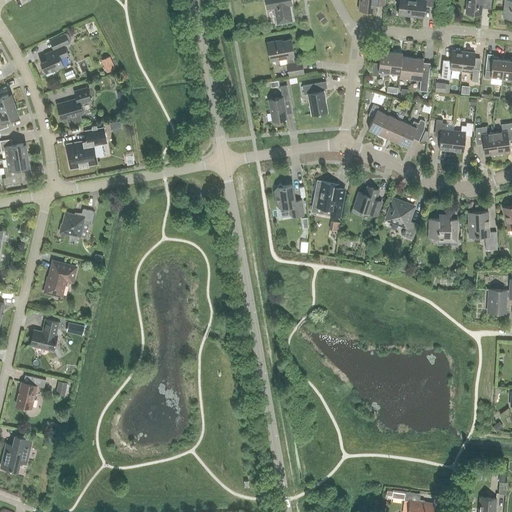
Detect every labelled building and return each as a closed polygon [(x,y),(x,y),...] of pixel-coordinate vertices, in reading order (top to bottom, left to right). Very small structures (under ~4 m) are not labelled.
[(292,21),(289,6),(291,6),(290,0),(265,0),(267,9),(274,8),(277,24),(292,21)] [(384,0),(359,0),(358,10),(374,12),(375,5),(384,6),(384,0)] [(432,7),(432,0),(424,0),(425,0),(423,0),(399,0),(398,15),(423,18),(425,6),(432,7)] [(490,9),(491,0),(467,0),(466,13),(479,15),(480,8),(490,9)] [(511,0),(504,0),(502,18),(511,18),(511,0)] [(64,46),(69,44),(69,40),(67,35),(64,33),(48,40),(52,51),(45,54),(47,60),(40,63),(47,78),(54,75),(53,71),(64,66),(60,59),(68,55),(64,46)] [(289,76),(303,73),(301,61),(294,63),(293,57),(294,57),(291,40),(276,42),(276,41),(266,43),(270,61),(287,58),(288,64),(287,64),(289,76)] [(461,71),(463,51),(452,50),(450,66),(444,65),(442,78),(449,79),(450,70),(461,71)] [(389,73),(391,52),(380,51),(379,63),(373,63),(371,75),(377,76),(378,71),(389,73)] [(463,51),(461,71),(472,72),(471,81),(477,82),(479,69),(473,69),(474,53),(463,51)] [(399,74),(402,57),(402,53),(391,52),(389,73),(399,74)] [(501,78),(503,60),(492,59),(493,55),(487,54),(484,78),(490,79),(490,77),(501,78)] [(110,55),(101,58),(106,71),(115,67),(110,55)] [(410,78),(412,58),(402,57),(399,74),(398,77),(410,78)] [(412,58),(410,78),(420,80),(419,91),(426,91),(429,72),(422,71),(423,59),(412,58)] [(511,60),(503,60),(501,78),(511,79),(511,60)] [(325,89),(327,88),(325,81),(302,86),(304,95),(307,94),(311,114),(327,112),(323,91),(325,91),(325,89)] [(269,100),(273,121),(286,119),(283,102),(289,101),(287,85),(280,86),(282,97),(269,100)] [(80,121),(79,115),(83,113),(80,103),(90,100),(87,88),(74,92),(76,99),(57,105),(61,120),(65,119),(67,125),(80,121)] [(364,97),(372,100),(374,93),(365,90),(364,97)] [(372,100),(382,103),(385,95),(375,91),(372,100)] [(0,109),(15,105),(10,93),(0,96),(0,109)] [(368,129),(378,134),(386,115),(376,110),(378,106),(373,104),(367,115),(373,118),(368,129)] [(15,105),(0,109),(0,129),(8,127),(6,121),(19,116),(15,105)] [(388,138),(398,142),(406,123),(401,121),(404,115),(399,113),(396,119),(388,138)] [(388,138),(396,119),(386,115),(378,134),(388,138)] [(411,126),(406,123),(398,142),(408,147),(412,138),(418,141),(424,129),(424,121),(420,119),(418,123),(413,121),(411,126)] [(451,151),(453,131),(446,130),(446,124),(442,123),(442,120),(436,119),(435,132),(440,133),(439,149),(451,151)] [(494,133),(497,153),(509,151),(507,137),(511,136),(511,122),(501,124),(502,131),(494,133)] [(453,131),(451,151),(463,152),(465,135),(471,136),(472,123),(466,123),(466,126),(461,126),(460,131),(453,131)] [(497,153),(494,133),(486,134),(485,127),(475,128),(475,132),(476,142),(483,141),(485,155),(497,153)] [(93,145),(106,143),(103,128),(85,131),(87,141),(67,144),(71,167),(71,168),(96,163),(93,145)] [(6,158),(27,155),(25,143),(12,145),(11,139),(0,140),(0,144),(1,151),(5,151),(6,158)] [(27,155),(6,158),(8,166),(4,167),(5,177),(2,178),(3,185),(18,182),(19,176),(18,169),(29,167),(27,155)] [(339,217),(344,191),(337,190),(338,185),(317,181),(312,206),(333,210),(332,216),(339,217)] [(279,216),(289,214),(293,217),(303,215),(301,200),(293,202),(292,195),(293,194),(292,185),(282,186),(279,184),(274,191),(277,205),(278,206),(279,216)] [(376,216),(381,202),(374,200),(375,198),(376,198),(378,190),(367,186),(365,194),(359,192),(354,208),(370,213),(376,216)] [(412,239),(418,224),(408,221),(414,206),(393,199),(385,219),(406,227),(403,236),(412,239)] [(511,205),(502,208),(507,230),(511,228),(511,205)] [(91,225),(94,211),(83,209),(81,216),(65,212),(62,224),(61,224),(59,232),(68,235),(68,233),(80,236),(83,223),(91,225)] [(485,250),(497,249),(496,232),(489,232),(487,212),(467,213),(469,237),(478,236),(478,235),(484,234),(485,250)] [(451,215),(447,215),(438,215),(438,219),(429,219),(428,238),(443,238),(443,242),(438,242),(438,244),(456,244),(457,242),(457,219),(451,219),(451,215)] [(103,255),(95,253),(94,260),(101,261),(103,255)] [(407,271),(409,259),(400,257),(398,269),(407,271)] [(72,281),(76,267),(53,261),(48,281),(47,281),(45,292),(53,294),(54,294),(61,295),(65,279),(72,281)] [(505,297),(508,297),(508,298),(511,298),(511,278),(509,279),(508,290),(489,289),(487,312),(504,313),(505,297)] [(55,335),(58,322),(45,319),(42,332),(34,330),(30,345),(53,351),(57,335),(55,335)] [(85,326),(69,322),(66,332),(82,335),(85,326)] [(44,388),(46,380),(32,376),(30,384),(21,382),(16,405),(31,408),(37,386),(44,388)] [(64,395),(67,383),(58,381),(56,393),(64,395)] [(495,432),(502,427),(498,421),(491,426),(495,432)] [(26,463),(31,439),(15,435),(11,449),(5,448),(1,467),(17,471),(19,462),(26,463)] [(505,494),(506,482),(499,482),(498,494),(505,494)] [(393,489),(392,492),(392,498),(404,500),(405,491),(393,489)] [(431,511),(433,504),(419,502),(420,494),(406,492),(405,500),(410,500),(410,501),(404,500),(401,511),(431,511)] [(494,511),(496,499),(480,497),(478,511),(494,511)]
